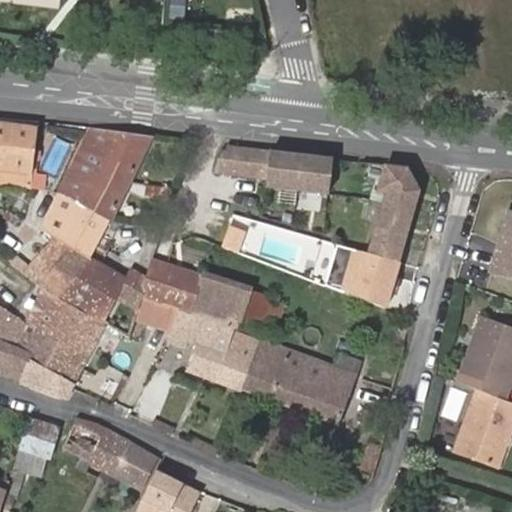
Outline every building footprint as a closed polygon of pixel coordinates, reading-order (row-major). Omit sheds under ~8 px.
[(36,130),(0,126),(0,170),(32,174),(36,130)] [(108,221),(149,139),(89,131),(58,194),(108,221)] [(262,180),(265,154),(222,149),(221,153),(217,153),(210,174),(262,180)] [(324,195),(328,161),(265,154),(262,180),(261,188),(324,195)] [(399,265),(416,192),(403,169),(381,167),(375,193),(383,195),(369,257),(399,265)] [(89,259),(108,221),(58,194),(41,230),(72,248),(89,259)] [(511,212),(509,211),(490,270),(511,277),(511,212)] [(38,287),(72,248),(56,239),(24,275),(38,287)] [(38,287),(44,290),(59,299),(92,260),(89,259),(72,248),(38,287)] [(341,293),(352,252),(337,248),(327,288),(341,293)] [(386,310),(399,265),(369,257),(352,252),(341,293),(386,310)] [(133,325),(134,323),(143,297),(143,283),(145,278),(130,269),(125,278),(92,260),(59,299),(103,326),(110,312),(133,325)] [(143,297),(178,310),(189,313),(200,277),(151,262),(145,278),(143,283),(143,297)] [(200,277),(189,313),(232,329),(238,331),(239,329),(251,293),(200,277)] [(23,384),(68,401),(73,390),(105,328),(103,326),(59,299),(44,290),(36,304),(32,313),(25,325),(16,341),(37,353),(23,384)] [(251,293),(239,329),(274,340),(285,304),(251,293)] [(0,374),(23,384),(37,353),(16,341),(25,325),(32,313),(24,308),(2,294),(0,296),(0,374)] [(146,327),(169,336),(178,310),(143,297),(134,323),(139,325),(138,329),(144,331),(146,327)] [(30,300),(24,308),(32,313),(36,304),(30,300)] [(187,370),(241,390),(259,343),(232,332),(232,329),(189,313),(178,310),(169,336),(166,344),(183,351),(186,343),(195,345),(187,370)] [(478,375),(474,387),(477,389),(503,397),(511,371),(511,329),(479,319),(461,369),(478,375)] [(259,343),(241,390),(339,426),(355,379),(332,370),(259,343)] [(337,355),(332,370),(355,379),(361,363),(337,355)] [(511,400),(503,397),(477,389),(456,450),(499,464),(511,425),(511,400)] [(59,431),(29,421),(19,450),(46,459),(51,460),(59,431)] [(63,449),(90,462),(106,432),(77,421),(63,449)] [(139,490),(156,457),(106,432),(90,462),(89,464),(139,490)] [(362,469),(372,472),(377,449),(368,447),(362,469)] [(19,450),(13,471),(40,480),(46,459),(19,450)] [(191,511),(199,497),(155,474),(135,511),(191,511)]
